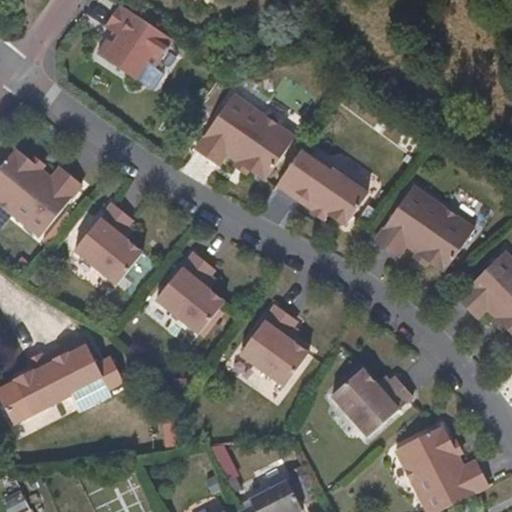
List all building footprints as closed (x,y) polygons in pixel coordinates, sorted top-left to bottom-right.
[(176,40),(123,4),(108,24),(115,28),(122,33),(116,42),(109,37),(100,50),(131,73),(142,58),(155,69),(176,40)] [(122,33),(115,28),(109,37),(116,42),(122,33)] [(268,182),(298,138),(233,95),(197,149),(222,166),(229,156),(239,163),(252,171),(268,182)] [(15,152),(0,170),(0,210),(41,245),(86,191),(60,170),(51,182),(40,173),(31,165),(15,152)] [(373,196),(352,182),(351,185),(304,154),(288,177),(281,187),(301,204),(306,194),(333,213),(353,225),(373,196)] [(45,168),(36,159),(31,165),(40,173),(45,168)] [(252,171),(239,163),(234,171),(247,179),(252,171)] [(448,275),(478,230),(416,187),(379,241),(403,258),(410,249),(421,256),(433,265),(448,275)] [(327,219),(333,213),(306,194),(301,204),(327,219)] [(134,225),(112,208),(67,263),(111,300),(146,258),(128,243),(123,239),(128,232),(134,225)] [(128,243),(134,237),(128,232),(123,239),(128,243)] [(511,335),(511,259),(506,253),(458,300),(481,323),(491,314),(500,323),(511,335)] [(433,265),(421,256),(416,261),(429,271),(433,265)] [(215,274),(194,257),(157,304),(200,338),(225,306),(209,294),(204,290),(210,281),(215,274)] [(209,294),(216,285),(210,281),(204,290),(209,294)] [(294,323),(272,307),(238,355),(283,387),(307,354),(291,342),(284,337),(292,327),(294,323)] [(156,312),(150,323),(169,332),(174,321),(156,312)] [(511,335),(500,323),(494,329),(505,340),(511,335)] [(291,342),(298,331),(292,327),(284,337),(291,342)] [(103,395),(83,358),(30,386),(32,389),(12,399),(31,435),(70,415),(69,413),(103,395)] [(388,424),(414,400),(396,380),(391,385),(381,393),(376,388),(362,371),(331,399),(358,428),(388,424)] [(391,385),(385,379),(376,388),(381,393),(391,385)] [(491,487),(478,462),(464,468),(457,456),(451,443),(441,425),(395,451),(427,511),(441,511),(450,508),(491,487)] [(464,452),(457,440),(451,443),(457,456),(464,452)] [(302,511),(303,511),(287,479),(251,498),(254,505),(241,511),(302,511)] [(475,511),(481,509),(475,497),(457,507),(459,511),(475,511)]
